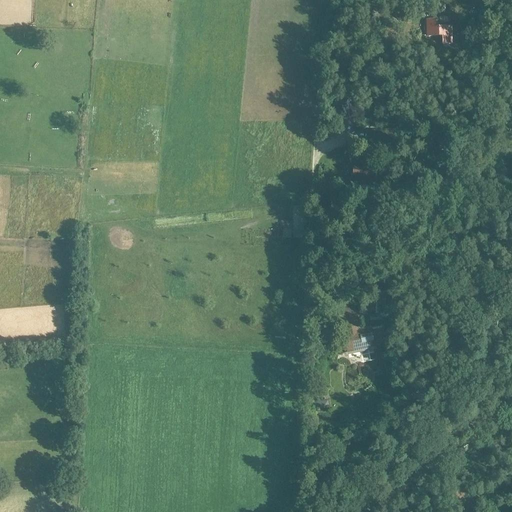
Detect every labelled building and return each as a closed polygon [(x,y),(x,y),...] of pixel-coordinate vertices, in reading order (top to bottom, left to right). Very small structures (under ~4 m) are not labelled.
[(434,28),(434,20),(427,20),(427,36),(444,36),(444,44),(451,44),(451,28),(434,28)] [(389,148),(390,134),(369,133),(368,146),(389,148)] [(371,181),(372,165),(370,165),(371,158),(358,158),(358,164),(350,164),(350,167),(349,168),(348,170),(347,174),(348,176),(350,177),(350,180),(355,180),(355,185),(368,186),(368,181),(371,181)] [(377,297),(376,320),(382,321),(382,315),(385,315),(386,297),(377,297)] [(383,326),(359,331),(357,321),(359,321),(356,306),(337,310),(341,325),(343,324),(345,334),(344,334),(348,353),(376,347),(374,341),(385,339),(383,326)] [(321,402),(314,403),(316,413),(323,412),(321,402)]
